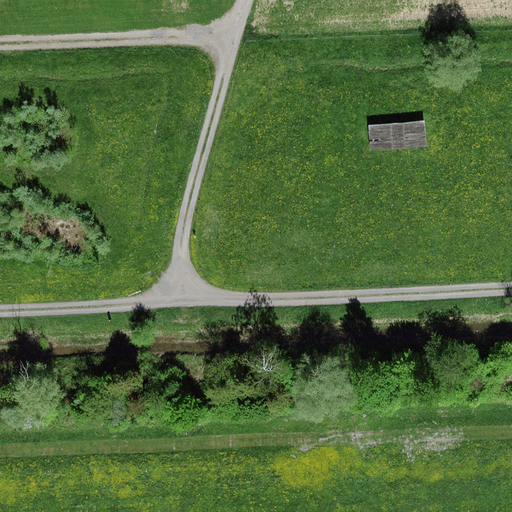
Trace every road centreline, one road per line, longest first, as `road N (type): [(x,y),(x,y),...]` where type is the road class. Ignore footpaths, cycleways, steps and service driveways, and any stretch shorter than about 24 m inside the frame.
road 1 (track): [(511,284),(172,297)]
road 2 (track): [(243,0),(172,297)]
road 3 (track): [(235,31),(0,42)]
road 4 (track): [(172,297),(0,305)]
